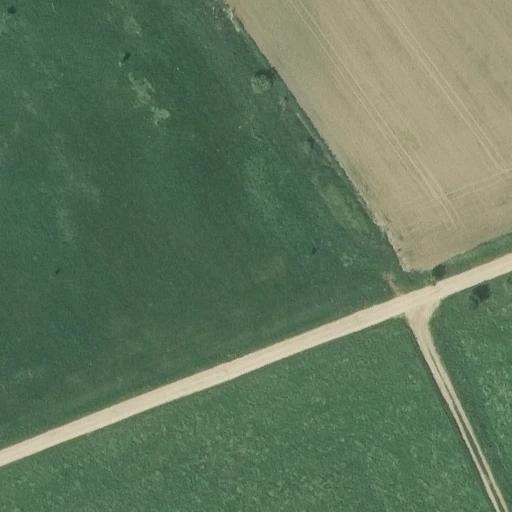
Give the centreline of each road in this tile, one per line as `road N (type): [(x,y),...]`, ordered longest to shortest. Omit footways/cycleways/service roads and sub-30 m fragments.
road 1 (track): [(0,457),(511,263)]
road 2 (track): [(409,302),(501,511)]
